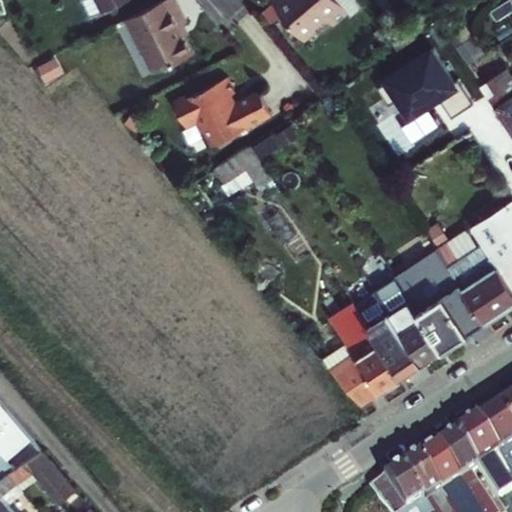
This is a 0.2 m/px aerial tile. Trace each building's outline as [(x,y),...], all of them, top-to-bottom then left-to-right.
[(107,0),(92,0),(100,15),(112,9),(107,0)] [(129,0),(107,0),(112,9),(129,0)] [(205,51),(195,33),(189,21),(193,19),(195,18),(185,0),(172,0),(138,18),(165,72),(205,51)] [(343,0),(280,0),(278,2),(311,45),(325,35),(331,42),(359,19),(344,1),(343,0)] [(7,2),(0,3),(0,18),(10,17),(7,2)] [(461,9),(445,19),(471,61),(487,50),(461,9)] [(199,31),(193,19),(189,21),(195,33),(199,31)] [(391,80),(382,86),(393,104),(403,97),(417,117),(445,98),(457,115),(478,101),(462,77),(458,80),(436,47),(390,78),(391,80)] [(499,105),(511,96),(511,66),(485,83),(499,105)] [(239,96),(231,80),(179,106),(189,127),(203,120),(216,146),(274,117),(262,91),(237,103),(235,98),(239,96)] [(511,96),(499,105),(511,124),(511,96)] [(293,127),(278,137),(286,150),(302,139),(293,127)] [(252,144),(215,164),(232,196),(269,176),(252,144)] [(511,199),(477,222),(511,275),(511,199)] [(491,319),(511,305),(511,275),(477,222),(452,237),(446,228),(435,235),(480,302),(491,319)] [(370,275),(379,288),(426,362),(448,347),(424,311),(391,261),(370,275)] [(426,362),(379,288),(356,301),(405,375),(426,362)] [(475,330),(463,313),(450,293),(424,311),(448,347),(475,330)] [(365,402),(405,375),(356,301),(333,316),(350,343),(327,358),(365,402)] [(475,330),(491,319),(480,302),(463,313),(475,330)] [(26,456),(42,446),(0,396),(0,433),(22,459),(26,456)] [(511,397),(499,406),(511,425),(511,397)] [(478,419),(511,471),(511,425),(499,406),(478,419)] [(458,432),(482,468),(502,499),(511,492),(511,471),(478,419),(458,432)] [(501,511),(476,472),(482,468),(458,432),(440,443),(484,511),(501,511)] [(484,511),(440,443),(421,456),(459,511),(484,511)] [(26,456),(35,468),(60,497),(75,485),(42,446),(26,456)] [(0,472),(8,468),(12,465),(0,450),(0,472)] [(12,465),(8,468),(17,480),(35,468),(26,456),(22,459),(12,465)] [(459,511),(421,456),(406,466),(438,511),(459,511)] [(395,511),(438,511),(406,466),(374,486),(395,511)] [(0,472),(0,490),(6,497),(8,500),(24,488),(17,480),(8,468),(0,472)] [(0,511),(10,511),(1,500),(0,498),(0,511)] [(52,511),(72,511),(64,503),(52,511)]
